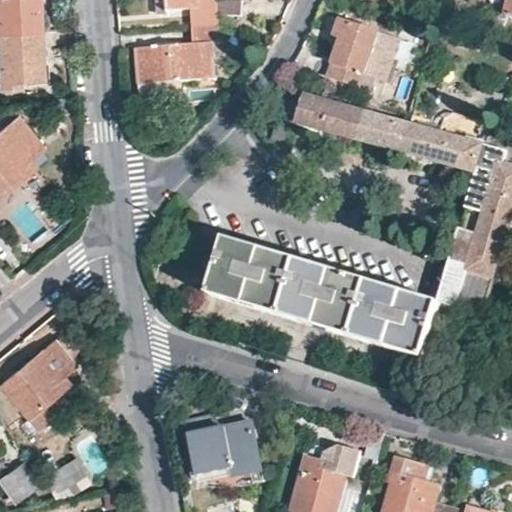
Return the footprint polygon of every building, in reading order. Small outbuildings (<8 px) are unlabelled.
[(0,0),(0,32),(41,30),(39,0),(0,0)] [(192,26),(218,25),(218,15),(216,0),(158,0),(159,2),(166,1),(168,11),(191,8),(192,26)] [(242,0),(216,0),(218,15),(242,16),(242,0)] [(389,36),(341,19),(331,45),(338,48),(328,76),(369,92),(389,36)] [(194,44),(136,48),(140,83),(143,83),(145,104),(185,100),(184,80),(215,79),(213,43),(220,42),(218,25),(192,26),(194,44)] [(41,30),(0,32),(0,79),(44,77),(41,30)] [(364,111),(304,94),(297,123),(358,140),(364,111)] [(400,110),(412,114),(415,102),(403,98),(400,110)] [(410,124),(364,111),(358,140),(404,152),(410,124)] [(22,120),(0,135),(0,188),(36,164),(30,155),(41,148),(22,120)] [(485,144),(410,124),(404,152),(460,168),(461,162),(476,168),(479,168),(481,159),(485,144)] [(485,215),(506,142),(487,136),(485,144),(481,159),(479,168),(476,168),(475,172),(472,182),(475,182),(467,209),(462,228),(480,233),(485,217),(485,215)] [(509,224),(511,214),(511,143),(506,142),(485,215),(485,217),(480,233),(462,228),(453,257),(472,263),(470,272),(494,278),(509,224)] [(441,303),(226,238),(211,295),(425,359),(441,303)] [(466,271),(470,272),(472,263),(453,257),(451,266),(466,271)] [(466,271),(451,266),(441,303),(456,308),(466,271)] [(494,278),(470,272),(466,271),(456,308),(483,316),(494,279),(494,278)] [(79,349),(65,333),(56,340),(54,338),(0,382),(0,383),(38,429),(56,414),(47,402),(70,382),(64,375),(75,366),(74,365),(80,360),(74,354),(79,349)] [(213,415),(181,422),(193,477),(234,468),(235,475),(262,469),(252,422),(216,430),(213,415)] [(334,462),(322,458),(305,455),(288,511),(337,511),(347,476),(353,477),(361,450),(340,445),(334,462)] [(323,450),(322,458),(334,462),(340,445),(323,450)] [(428,465),(396,455),(388,481),(392,483),(383,511),(432,511),(440,486),(423,481),(428,465)] [(74,460),(65,465),(75,480),(83,475),(74,460)] [(22,462),(0,478),(0,481),(14,501),(38,483),(22,462)] [(75,480),(65,465),(47,476),(56,491),(75,480)]
